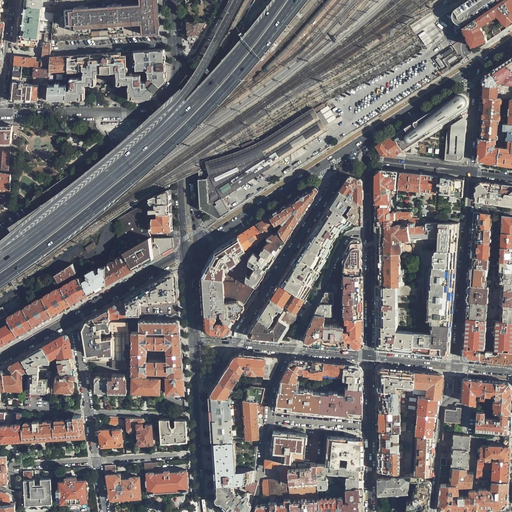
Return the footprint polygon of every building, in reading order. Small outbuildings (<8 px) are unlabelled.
[(159,34),(160,32),(161,31),(159,30),(159,26),(160,25),(161,24),(160,24),(160,23),(159,23),(159,18),(160,17),(160,16),(159,15),(158,15),(158,12),(158,10),(159,10),(159,9),(159,8),(158,8),(158,3),(158,2),(159,1),(159,0),(158,0),(55,0),(52,33),(52,40),(53,40),(54,39),(57,39),(57,40),(58,40),(59,40),(60,38),(64,38),(64,39),(65,40),(66,40),(67,39),(67,38),(69,38),(69,39),(70,40),(71,40),(72,39),(72,38),(76,38),(76,39),(77,39),(78,38),(82,37),(83,38),(84,38),(85,38),(86,38),(86,37),(90,37),(91,38),(92,37),(93,36),(92,29),(92,21),(108,20),(108,28),(109,36),(110,37),(111,36),(112,36),(116,35),(116,36),(118,36),(119,36),(119,35),(123,35),(124,36),(125,36),(126,35),(130,34),(130,35),(132,35),(133,34),(135,34),(135,35),(137,35),(138,34),(142,33),(143,34),(144,34),(145,33),(157,32),(158,34),(159,34)] [(465,29),(508,0),(470,0),(454,11),(454,13),(453,16),(453,18),(453,20),(454,23),(454,24),(456,26),(459,28),(465,29)] [(511,0),(508,0),(465,29),(464,33),(468,41),(473,52),(480,49),(485,45),(511,26),(511,0)] [(16,43),(37,46),(42,6),(21,4),(19,23),(16,43)] [(186,25),(187,39),(195,39),(201,28),(204,22),(186,20),(186,25)] [(93,36),(109,36),(108,28),(92,29),(93,36)] [(44,42),(51,43),(52,40),(52,33),(45,33),(44,42)] [(15,56),(14,64),(23,65),(34,66),(50,68),(51,56),(51,43),(44,42),(42,59),(15,56)] [(165,66),(164,48),(135,50),(136,69),(147,68),(148,67),(150,69),(148,70),(148,78),(146,80),(142,80),(141,73),(127,73),(126,54),(122,54),(122,51),(67,55),(67,71),(80,71),(82,69),(84,69),(82,71),(83,76),(69,77),(69,79),(70,79),(70,88),(67,88),(67,99),(84,99),(84,84),(89,84),(89,82),(90,82),(90,83),(92,84),(94,84),(95,82),(95,76),(94,76),(94,72),(118,72),(118,76),(117,75),(117,82),(118,83),(120,83),(122,82),(123,82),(123,83),(129,83),(130,98),(149,97),(158,87),(166,79),(165,66)] [(67,71),(67,55),(51,56),(50,68),(49,75),(49,79),(67,78),(67,71)] [(439,69),(446,64),(444,61),(436,66),(439,69)] [(511,67),(508,61),(499,67),(494,71),(500,81),(501,84),(508,80),(508,84),(511,84),(511,67)] [(13,77),(10,100),(25,100),(31,99),(33,83),(21,82),(23,65),(14,64),(13,77)] [(34,66),(33,83),(37,84),(38,76),(49,75),(50,68),(34,66)] [(500,81),(494,71),(489,74),(487,77),(485,80),(485,85),(497,86),(497,83),(500,81)] [(56,99),(67,99),(67,88),(67,84),(60,84),(59,82),(56,82),(55,84),(49,84),(48,99),(56,99)] [(41,83),(40,100),(44,99),(47,99),(48,99),(49,84),(41,83)] [(511,86),(497,86),(485,85),(485,92),(484,98),(502,99),(511,99),(511,86)] [(468,105),(469,102),(468,100),(467,97),(464,95),(462,94),(459,94),(433,111),(415,123),(394,136),(403,151),(418,141),(428,136),(452,120),(467,111),(466,109),(465,108),(467,107),(468,105)] [(483,108),(482,119),(500,120),(502,99),(484,98),(483,108)] [(210,179),(199,180),(202,209),(220,219),(235,210),(227,198),(330,131),(315,109),(266,140),(252,147),(239,153),(223,158),(210,161),(210,164),(212,176),(210,179)] [(452,120),(452,130),(448,132),(446,160),(459,162),(461,161),(463,159),(464,157),(465,151),(467,116),(467,111),(452,120)] [(500,120),(482,119),(482,129),(481,139),(498,140),(499,138),(499,136),(498,135),(499,124),(501,123),(501,120),(500,120)] [(120,123),(120,134),(130,134),(130,122),(120,123)] [(0,141),(4,142),(3,148),(10,149),(12,125),(5,125),(0,124),(0,141)] [(403,151),(394,136),(386,141),(378,146),(383,155),(385,156),(395,156),(403,151)] [(511,137),(510,149),(501,148),(499,164),(511,165),(511,137)] [(498,140),(481,139),(479,162),(490,163),(499,164),(501,148),(498,148),(498,140)] [(9,171),(10,149),(3,148),(1,171),(9,171)] [(397,187),(398,172),(381,170),(377,174),(377,195),(377,220),(392,220),(392,217),(396,217),(396,212),(391,212),(390,204),(393,204),(393,195),(390,195),(390,191),(389,191),(389,190),(388,190),(388,188),(387,188),(387,186),(385,186),(385,185),(387,185),(388,185),(388,184),(389,182),(389,186),(397,187)] [(0,188),(11,189),(11,174),(0,172),(0,188)] [(410,189),(421,191),(422,174),(418,174),(401,172),(400,188),(410,189)] [(436,193),(438,176),(426,175),(422,174),(421,191),(436,193)] [(353,199),(362,204),(362,181),(358,178),(356,177),(352,176),(347,178),(339,190),(353,199)] [(464,195),(465,180),(447,177),(440,177),(439,193),(464,195)] [(501,204),(504,184),(493,183),(482,182),(477,186),(475,207),(498,210),(500,210),(501,204)] [(510,211),(511,211),(511,185),(504,184),(501,204),(511,205),(510,211)] [(297,220),(318,189),(315,186),(291,201),(269,215),(278,229),(285,240),(291,231),(297,220)] [(171,198),(171,190),(151,199),(152,202),(151,202),(153,205),(172,204),(171,198)] [(353,199),(339,190),(334,198),(329,206),(339,212),(341,213),(348,202),(351,204),(353,199)] [(361,213),(362,204),(353,199),(351,204),(352,205),(347,213),(349,213),(346,217),(353,222),(358,224),(361,224),(361,213)] [(172,209),(172,204),(153,205),(143,206),(150,213),(160,213),(160,214),(173,213),(172,209)] [(339,212),(329,206),(316,226),(304,244),(314,251),(317,252),(324,257),(329,250),(335,237),(341,228),(343,228),(345,227),(346,226),(348,226),(351,225),(353,222),(346,217),(342,214),(341,216),(337,214),(339,212)] [(503,232),(511,232),(511,211),(510,211),(500,210),(498,210),(497,214),(497,216),(503,217),(503,232)] [(491,214),(481,213),(475,212),(474,220),(474,227),(491,229),(491,228),(491,221),(491,214)] [(173,213),(160,214),(160,219),(154,219),(155,232),(170,232),(174,232),(173,221),(173,213)] [(278,229),(269,215),(263,219),(256,224),(264,236),(265,235),(266,236),(278,229)] [(150,220),(123,220),(123,224),(122,223),(122,231),(131,231),(131,232),(151,232),(150,220)] [(382,241),(382,253),(400,253),(401,253),(401,236),(406,236),(406,237),(412,237),(410,227),(409,227),(407,228),(401,228),(401,224),(397,225),(392,225),(392,220),(377,220),(377,229),(378,230),(382,230),(382,241)] [(101,233),(96,235),(100,242),(109,238),(108,235),(117,231),(112,222),(99,228),(101,233)] [(419,223),(409,222),(410,227),(412,237),(439,237),(440,237),(440,222),(436,222),(419,223)] [(455,251),(457,251),(457,247),(458,231),(459,222),(440,222),(440,237),(440,250),(455,251)] [(264,236),(256,224),(247,230),(237,236),(245,252),(253,248),(252,246),(259,242),(258,240),(264,236)] [(473,234),(473,240),(490,241),(492,241),(492,239),(490,239),(490,237),(493,237),(493,231),(490,231),(491,229),(474,227),(473,234)] [(281,246),(285,240),(278,229),(266,236),(267,236),(268,236),(269,236),(268,237),(269,238),(268,241),(267,241),(263,246),(276,253),(281,246)] [(502,245),(511,246),(511,232),(503,232),(502,245)] [(119,235),(116,242),(118,241),(127,255),(136,270),(146,265),(155,259),(153,240),(139,248),(135,234),(119,235)] [(245,252),(237,236),(214,251),(212,254),(200,276),(222,278),(229,265),(246,254),(245,252)] [(171,238),(153,238),(153,240),(155,259),(165,254),(173,249),(175,246),(175,244),(175,238),(171,238)] [(362,246),(362,244),(358,244),(357,239),(350,240),(344,252),(343,275),(359,275),(359,260),(359,249),(362,246)] [(472,249),(472,257),(490,258),(490,241),(473,240),(472,249)] [(94,241),(86,247),(89,251),(97,246),(94,241)] [(314,251),(304,244),(290,266),(280,283),(291,290),(294,285),(297,287),(294,292),(304,299),(305,299),(325,258),(324,257),(317,252),(314,257),(311,256),(313,254),(312,254),(314,251)] [(502,261),(511,261),(511,246),(502,245),(502,261)] [(270,262),(276,253),(263,246),(259,252),(261,253),(259,256),(258,255),(256,255),(256,254),(253,252),(248,257),(266,269),(270,262)] [(416,265),(417,265),(423,266),(424,262),(423,262),(423,259),(422,259),(423,256),(422,255),(422,252),(421,252),(421,249),(413,249),(414,253),(416,265)] [(108,268),(109,286),(123,278),(136,270),(127,255),(124,256),(124,257),(120,260),(116,255),(118,252),(114,250),(112,256),(113,259),(110,260),(110,262),(108,263),(108,264),(108,267),(108,268)] [(454,260),(455,251),(440,250),(437,250),(436,267),(454,268),(454,260)] [(382,261),(382,269),(400,269),(400,253),(382,253),(382,261)] [(260,278),(266,269),(248,257),(247,265),(254,270),(250,275),(251,275),(248,279),(245,277),(244,280),(255,286),(260,278)] [(490,258),(472,257),(471,262),(471,267),(487,268),(489,269),(490,258)] [(503,270),(511,270),(511,261),(502,261),(502,265),(500,267),(500,270),(503,270)] [(73,265),(56,276),(61,283),(78,273),(73,265)] [(416,305),(423,305),(424,266),(423,266),(417,265),(416,269),(416,287),(416,294),(416,305)] [(454,288),(455,271),(454,271),(454,268),(436,267),(433,266),(431,306),(453,307),(454,288)] [(487,268),(471,267),(470,277),(470,285),(486,287),(487,268)] [(109,286),(108,268),(103,268),(102,270),(104,272),(99,275),(97,270),(89,274),(91,279),(86,282),(89,287),(87,288),(92,296),(101,291),(109,286)] [(400,269),(382,269),(382,277),(382,285),(399,286),(400,269)] [(511,270),(503,270),(502,288),(511,289),(511,270)] [(131,295),(126,298),(128,314),(140,314),(140,303),(147,303),(157,302),(170,301),(179,300),(177,283),(177,275),(171,272),(131,295)] [(343,292),(362,292),(362,284),(362,275),(359,275),(343,275),(343,292)] [(222,278),(200,276),(203,314),(218,315),(219,315),(235,317),(240,309),(249,296),(255,286),(244,280),(222,278)] [(92,296),(87,288),(81,278),(64,288),(74,306),(83,301),(92,296)] [(291,290),(280,283),(275,290),(270,298),(283,306),(293,291),(291,290)] [(327,288),(325,293),(333,293),(337,292),(336,283),(329,284),(327,288)] [(377,294),(377,317),(377,345),(379,347),(382,350),(406,352),(406,351),(414,351),(415,332),(398,330),(398,331),(395,331),(395,325),(396,324),(396,294),(416,294),(416,287),(399,286),(382,285),(378,285),(377,294)] [(486,287),(470,285),(469,294),(468,301),(487,303),(488,287),(486,287)] [(74,306),(64,288),(45,299),(55,317),(65,311),(74,306)] [(511,289),(502,288),(500,304),(501,304),(511,305),(511,289)] [(293,291),(283,306),(285,307),(287,308),(295,313),(300,306),(304,299),(294,292),(293,291)] [(344,316),(362,317),(362,305),(362,292),(343,292),(343,303),(342,303),(342,306),(343,306),(343,316),(344,316)] [(323,298),(320,303),(333,302),(333,293),(325,293),(323,298)] [(19,298),(4,307),(8,314),(24,305),(19,298)] [(128,314),(126,298),(110,307),(111,318),(121,316),(121,315),(128,314)] [(283,306),(270,298),(264,307),(258,317),(269,324),(273,317),(273,316),(275,312),(277,312),(279,308),(281,310),(283,306)] [(55,317),(45,299),(26,310),(37,328),(46,322),(55,317)] [(487,303),(468,301),(468,311),(467,318),(486,320),(486,312),(484,312),(484,311),(486,311),(487,303)] [(317,308),(315,314),(324,314),(337,315),(337,302),(333,302),(320,303),(317,308)] [(511,305),(501,304),(500,321),(511,321),(511,305)] [(434,323),(452,325),(452,316),(453,307),(431,306),(430,319),(433,319),(433,323),(434,323)] [(20,337),(12,324),(1,331),(0,326),(0,320),(9,315),(8,314),(4,307),(0,309),(0,348),(6,346),(20,337)] [(102,312),(94,317),(95,320),(96,321),(110,320),(110,321),(112,320),(111,318),(110,307),(102,312)] [(287,308),(285,307),(283,311),(278,317),(280,319),(287,308)] [(280,319),(288,324),(291,325),(297,315),(295,313),(287,308),(280,319)] [(37,328),(26,310),(10,319),(12,324),(20,337),(28,333),(37,328)] [(222,334),(225,333),(230,325),(235,317),(219,315),(220,319),(220,320),(221,320),(221,323),(219,323),(218,322),(217,321),(215,321),(215,320),(217,319),(217,317),(218,317),(218,315),(203,314),(204,326),(204,329),(208,332),(222,334)] [(308,342),(321,344),(323,324),(324,314),(315,314),(304,335),(304,337),(304,340),(305,341),(307,342),(308,342)] [(362,344),(362,317),(344,316),(344,321),(347,321),(347,328),(350,328),(350,330),(351,331),(349,333),(347,332),(347,330),(343,330),(341,346),(357,348),(359,346),(362,344)] [(100,358),(100,361),(113,361),(113,331),(112,320),(110,321),(110,320),(96,321),(95,320),(94,317),(86,321),(85,324),(83,328),(87,352),(88,353),(90,354),(90,356),(90,357),(91,357),(100,358)] [(269,324),(258,317),(255,321),(248,332),(252,337),(265,338),(278,339),(288,324),(280,319),(278,317),(273,326),(270,326),(269,327),(267,326),(267,324),(269,324)] [(486,320),(467,318),(467,323),(466,329),(468,329),(467,337),(466,337),(465,340),(465,346),(465,347),(477,349),(482,349),(494,350),(499,351),(511,351),(511,321),(500,321),(486,320)] [(181,331),(180,320),(161,320),(140,320),(140,331),(148,331),(166,331),(181,331)] [(113,331),(129,331),(130,331),(129,321),(113,321),(113,331)] [(433,336),(432,355),(438,355),(445,356),(450,352),(452,325),(434,323),(434,331),(436,331),(436,336),(433,336)] [(332,345),(341,346),(343,330),(343,326),(323,324),(321,344),(332,345)] [(113,331),(113,361),(113,365),(126,366),(126,338),(129,338),(129,331),(113,331)] [(168,372),(168,374),(184,375),(183,367),(181,340),(181,331),(166,331),(166,334),(148,334),(148,331),(140,331),(133,331),(132,374),(148,374),(148,372),(168,372)] [(414,351),(414,353),(423,354),(432,355),(433,336),(433,334),(415,332),(414,351)] [(54,339),(42,346),(50,359),(55,356),(55,354),(55,353),(55,352),(58,351),(58,352),(57,352),(58,359),(72,356),(69,337),(63,334),(54,339)] [(50,359),(42,346),(33,351),(22,358),(30,371),(50,372),(50,359)] [(477,351),(477,349),(465,347),(464,353),(469,358),(474,359),(481,359),(481,352),(481,351),(477,351)] [(481,352),(481,359),(496,361),(510,362),(511,360),(511,351),(499,351),(499,354),(498,353),(497,355),(493,354),(493,351),(487,351),(487,353),(481,352)] [(264,372),(265,356),(244,354),(243,354),(239,354),(235,356),(230,359),(228,363),(240,371),(242,368),(241,367),(242,366),(244,367),(244,368),(245,368),(246,366),(247,366),(247,372),(256,372),(257,371),(264,372)] [(73,363),(72,356),(58,359),(57,359),(59,370),(60,370),(60,372),(66,372),(75,372),(73,363)] [(270,356),(265,356),(264,372),(263,377),(270,378),(278,363),(275,357),(270,356)] [(30,371),(22,358),(17,361),(10,365),(13,371),(13,372),(13,373),(4,374),(6,388),(22,389),(23,371),(30,371)] [(289,362),(281,379),(295,381),(296,380),(296,379),(298,375),(297,374),(299,372),(303,372),(304,360),(298,359),(295,359),(289,362)] [(313,361),(304,360),(303,372),(302,373),(309,374),(309,376),(322,377),(322,375),(324,362),(313,361)] [(342,377),(344,364),(334,363),(324,362),(322,375),(342,377)] [(240,371),(228,363),(223,370),(218,378),(231,386),(240,372),(240,371)] [(348,387),(362,389),(362,369),(358,365),(351,364),(344,364),(342,377),(342,379),(348,379),(348,387)] [(413,386),(413,370),(382,367),(379,369),(377,372),(377,390),(380,390),(395,390),(395,387),(396,384),(413,386)] [(439,373),(413,370),(413,386),(413,390),(413,395),(441,398),(443,378),(443,377),(441,375),(439,373)] [(73,378),(75,376),(75,372),(66,372),(65,375),(56,375),(56,389),(73,390),(73,381),(73,380),(73,378)] [(125,374),(113,373),(112,378),(109,378),(109,377),(108,391),(115,391),(126,391),(127,377),(125,377),(125,374)] [(48,384),(48,374),(30,374),(30,383),(48,384)] [(167,392),(184,393),(184,386),(184,375),(168,374),(166,374),(167,392)] [(97,377),(95,377),(95,380),(95,390),(108,391),(109,377),(102,377),(101,376),(99,376),(98,376),(97,377)] [(160,392),(161,377),(133,376),(133,391),(147,392),(160,392)] [(231,386),(218,378),(213,385),(209,392),(209,395),(225,397),(231,386)] [(463,379),(461,400),(475,404),(475,398),(474,398),(475,394),(473,393),(480,393),(479,397),(484,397),(484,394),(485,380),(471,379),(464,378),(463,379)] [(305,410),(318,411),(320,392),(312,391),(312,389),(298,388),(298,381),(295,381),(281,379),(281,381),(280,390),(277,390),(276,404),(277,404),(277,407),(289,408),(305,410)] [(508,382),(485,380),(484,394),(489,394),(490,393),(494,394),(494,395),(496,397),(494,398),(494,400),(493,400),(493,405),(494,405),(493,411),(498,411),(509,412),(510,395),(511,385),(508,382)] [(246,399),(263,402),(266,390),(268,383),(254,382),(251,385),(251,387),(248,387),(246,388),(246,399)] [(362,415),(362,389),(348,387),(344,387),(343,393),(337,393),(337,392),(333,391),(333,396),(331,396),(331,391),(328,391),(328,392),(320,392),(318,411),(332,412),(349,414),(362,415)] [(395,390),(380,390),(379,401),(379,411),(389,412),(391,412),(398,412),(398,411),(398,402),(399,402),(399,394),(407,394),(413,395),(413,390),(395,390)] [(441,400),(441,398),(413,395),(407,394),(406,411),(418,412),(436,415),(437,407),(438,402),(439,402),(440,401),(441,400)] [(225,397),(209,395),(209,405),(210,418),(229,417),(230,416),(229,400),(243,399),(240,399),(234,397),(225,397)] [(229,417),(210,418),(211,426),(223,425),(223,423),(230,423),(232,435),(245,434),(244,427),(250,427),(249,420),(257,419),(257,416),(262,418),(264,417),(265,406),(266,406),(266,403),(263,402),(246,399),(243,399),(229,400),(230,416),(229,417)] [(454,407),(453,407),(453,409),(445,409),(444,421),(456,422),(457,421),(460,422),(461,407),(461,403),(459,403),(457,402),(455,404),(455,406),(454,407)] [(461,407),(460,422),(459,432),(463,433),(464,425),(470,425),(472,408),(466,407),(461,407)] [(511,423),(511,412),(509,412),(498,411),(497,421),(496,421),(497,419),(484,418),(483,416),(484,410),(483,410),(476,410),(475,430),(479,430),(480,429),(495,430),(495,431),(505,432),(505,434),(503,435),(503,437),(504,437),(509,437),(510,432),(511,432),(511,423)] [(379,421),(380,431),(398,431),(405,431),(406,423),(402,423),(401,425),(399,425),(399,417),(399,415),(398,415),(398,412),(391,412),(391,413),(389,413),(389,412),(379,411),(379,421)] [(22,413),(14,412),(15,422),(22,421),(22,413)] [(436,415),(418,412),(415,435),(417,435),(434,436),(435,426),(436,415)] [(85,435),(82,415),(73,415),(73,418),(68,418),(68,420),(55,421),(55,425),(54,426),(55,437),(70,436),(85,435)] [(137,417),(127,417),(127,423),(128,429),(130,431),(131,430),(134,430),(135,429),(135,428),(138,428),(137,417)] [(138,438),(139,444),(146,443),(153,443),(152,423),(146,424),(146,426),(142,426),(142,423),(144,423),(144,422),(145,421),(145,419),(144,419),(143,417),(137,417),(138,428),(138,431),(138,432),(137,432),(137,437),(138,437),(138,438)] [(174,442),(188,441),(187,431),(186,419),(175,418),(176,427),(170,427),(169,418),(159,417),(161,442),(174,442)] [(256,438),(262,438),(263,423),(262,422),(257,420),(257,419),(249,420),(250,427),(244,427),(245,434),(245,436),(244,436),(244,439),(256,438)] [(23,427),(24,439),(37,438),(55,437),(54,426),(52,426),(52,422),(40,422),(40,420),(33,421),(33,423),(24,423),(24,427),(23,427)] [(223,425),(211,426),(211,428),(212,441),(213,441),(237,439),(236,437),(232,437),(232,435),(230,423),(223,423),(223,425)] [(0,425),(0,440),(24,439),(23,427),(21,427),(21,424),(17,424),(17,425),(0,425)] [(100,429),(102,445),(113,444),(122,444),(121,428),(100,429)] [(272,444),(270,459),(287,460),(303,462),(306,434),(289,432),(273,431),(272,444)] [(379,441),(379,451),(397,451),(398,451),(398,444),(393,444),(392,445),(390,445),(390,439),(392,439),(392,440),(398,440),(398,431),(380,431),(379,441)] [(469,434),(459,433),(454,433),(453,451),(452,465),(466,466),(467,467),(469,434)] [(404,451),(403,473),(410,473),(412,434),(405,434),(404,451)] [(415,473),(425,474),(432,475),(433,463),(433,448),(434,436),(417,435),(415,473)] [(325,464),(362,467),(362,461),(362,438),(345,437),(328,436),(325,464)] [(237,439),(213,441),(215,473),(216,483),(231,482),(245,482),(254,481),(254,476),(256,438),(244,439),(237,439)] [(499,459),(509,460),(510,454),(510,447),(508,445),(509,441),(504,441),(503,441),(503,443),(504,443),(504,446),(502,445),(501,444),(488,444),(488,445),(482,444),(481,444),(480,445),(479,459),(490,459),(490,454),(492,455),(493,456),(494,456),(494,457),(495,457),(495,456),(497,455),(498,455),(499,455),(499,459)] [(397,451),(379,451),(379,461),(379,470),(384,471),(397,472),(397,471),(398,471),(398,465),(397,465),(397,458),(398,458),(398,452),(397,452),(397,451)] [(0,485),(0,486),(14,492),(16,487),(8,484),(6,455),(0,454),(0,485)] [(276,499),(276,501),(290,501),(289,492),(286,492),(286,487),(289,486),(287,460),(270,459),(265,458),(264,466),(278,467),(280,470),(281,478),(263,479),(262,483),(263,495),(270,494),(275,494),(277,494),(278,499),(276,499)] [(492,479),(508,480),(509,471),(509,460),(499,459),(490,459),(479,459),(477,458),(476,476),(481,476),(482,475),(483,470),(482,469),(482,468),(492,468),(492,472),(492,476),(492,479)] [(290,501),(290,511),(319,511),(319,500),(318,488),(316,463),(303,462),(287,460),(289,486),(289,492),(290,501)] [(359,490),(362,487),(362,476),(362,467),(325,464),(316,463),(318,488),(327,487),(327,478),(324,478),(324,475),(326,472),(346,474),(348,475),(348,477),(346,477),(345,490),(359,490)] [(105,466),(111,499),(126,498),(141,497),(139,473),(130,473),(131,479),(124,479),(121,479),(121,474),(116,474),(116,465),(105,466)] [(466,466),(452,465),(451,465),(450,475),(450,483),(458,483),(472,483),(473,472),(467,471),(465,473),(464,472),(466,471),(466,466)] [(32,470),(22,471),(24,504),(52,503),(50,478),(41,479),(41,484),(37,484),(34,484),(34,479),(33,479),(32,470)] [(188,490),(187,470),(180,470),(180,472),(170,472),(170,471),(167,471),(164,471),(164,472),(154,473),(154,472),(147,472),(148,492),(169,491),(188,490)] [(377,478),(377,493),(391,493),(395,492),(408,492),(409,479),(410,473),(403,473),(398,472),(398,476),(395,476),(395,475),(390,476),(390,477),(384,477),(377,478)] [(405,511),(419,511),(423,511),(425,510),(428,507),(431,481),(429,480),(424,479),(425,474),(415,473),(410,473),(409,479),(417,479),(416,489),(413,489),(413,494),(412,494),(412,495),(413,497),(413,500),(407,500),(405,511)] [(87,501),(86,479),(77,480),(76,477),(71,477),(66,477),(66,480),(60,481),(60,489),(56,489),(57,494),(58,502),(61,502),(87,501)] [(507,502),(508,480),(492,479),(491,488),(492,489),(491,490),(489,488),(492,508),(498,507),(502,507),(507,502)] [(248,489),(254,494),(258,481),(254,481),(245,482),(245,483),(246,488),(246,489),(248,489)] [(216,483),(215,483),(216,499),(221,504),(225,507),(236,494),(234,492),(235,491),(234,488),(232,488),(231,482),(216,483)] [(443,509),(443,511),(458,510),(473,509),(474,489),(473,489),(469,489),(468,495),(462,495),(462,494),(457,494),(458,483),(450,483),(450,484),(449,485),(446,485),(446,483),(440,483),(439,494),(438,504),(438,505),(437,507),(437,508),(438,509),(439,510),(441,510),(442,510),(443,509)] [(361,511),(362,511),(362,487),(359,490),(345,490),(345,491),(345,499),(347,500),(347,501),(351,504),(350,506),(349,506),(349,505),(347,503),(343,503),(343,499),(338,499),(338,511),(361,511)] [(483,508),(492,508),(489,488),(474,489),(473,509),(483,508)] [(0,490),(0,503),(16,503),(16,498),(13,495),(7,492),(0,490)] [(236,494),(225,507),(230,511),(247,511),(249,509),(251,503),(247,500),(247,498),(249,496),(249,494),(247,492),(245,492),(243,494),(241,494),(238,492),(236,494)] [(338,511),(338,499),(319,500),(319,511),(338,511)] [(290,511),(290,501),(276,501),(269,502),(269,504),(256,504),(253,511),(290,511)] [(12,511),(13,510),(15,510),(16,503),(0,503),(0,511),(12,511)]
